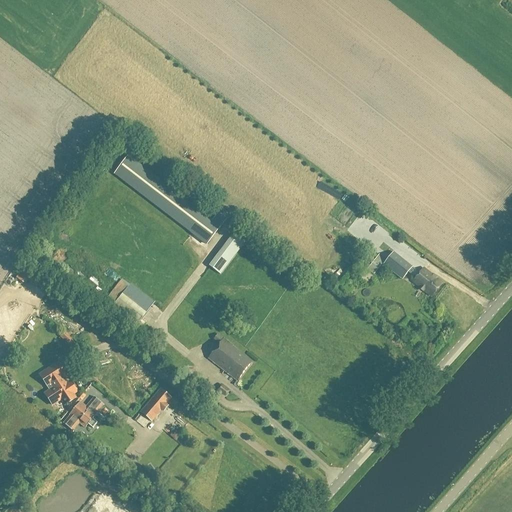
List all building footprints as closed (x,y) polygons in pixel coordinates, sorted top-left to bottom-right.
[(206,246),(225,222),(216,216),(212,220),(128,156),(113,175),(206,246)] [(213,267),(222,273),(248,236),(238,229),(213,267)] [(393,250),(404,256),(406,252),(396,246),(393,250)] [(402,280),(412,268),(394,252),(383,265),(402,280)] [(378,269),(382,263),(376,258),(371,264),(378,269)] [(28,280),(36,287),(43,278),(26,264),(16,277),(25,284),(28,280)] [(431,297),(443,284),(424,269),(413,282),(431,297)] [(137,325),(140,320),(154,303),(130,285),(112,306),(137,325)] [(236,381),(251,363),(237,352),(238,351),(224,339),(208,358),(236,381)] [(58,364),(40,376),(47,387),(50,385),(53,390),(47,394),(55,405),(61,401),(64,406),(75,399),(61,378),(65,375),(58,364)] [(168,406),(166,405),(171,399),(160,389),(141,412),(152,421),(161,410),(163,411),(168,406)] [(70,415),(70,416),(63,424),(72,432),(79,423),(85,428),(88,425),(93,429),(97,424),(93,419),(96,416),(96,415),(104,406),(95,398),(87,407),(81,402),(70,415)] [(176,437),(186,426),(179,420),(169,431),(176,437)]
